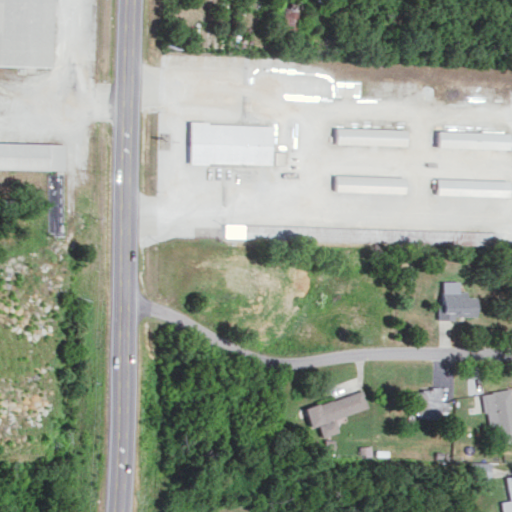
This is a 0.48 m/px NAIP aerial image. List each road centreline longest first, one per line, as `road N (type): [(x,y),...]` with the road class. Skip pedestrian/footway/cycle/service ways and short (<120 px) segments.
road 1 (primary): [(121,511),(133,0)]
road 2 (residential): [(511,355),(266,364),(128,304)]
